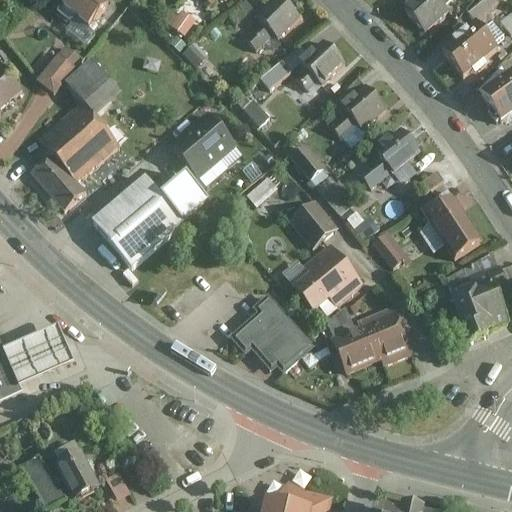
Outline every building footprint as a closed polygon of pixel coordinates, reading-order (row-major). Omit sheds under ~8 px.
[(0,0),(0,13),(5,14),(12,7),(12,0),(0,0)] [(98,0),(69,0),(57,16),(68,25),(73,24),(76,21),(89,31),(108,7),(98,0)] [(205,0),(217,12),(229,0),(205,0)] [(275,44),(298,20),(277,0),(275,0),(253,23),(261,30),(244,47),(255,57),(272,41),(275,44)] [(423,0),(405,16),(424,38),(448,18),(444,13),(458,0),(423,0)] [(476,27),(499,8),(492,0),(488,0),(468,18),(476,27)] [(234,30),(253,15),(245,7),(227,21),(234,30)] [(195,26),(182,17),(173,32),(186,41),(195,26)] [(441,61),(463,87),(498,57),(476,31),(441,61)] [(320,91),(344,67),(323,46),(299,71),(304,76),(295,84),(308,96),(316,88),(320,91)] [(208,63),(194,48),(183,59),(197,74),(208,63)] [(67,51),(43,80),(59,92),(82,64),(67,51)] [(0,114),(23,96),(1,68),(0,68),(0,120),(3,118),(0,114)] [(77,190),(120,153),(95,125),(122,101),(93,68),(68,90),(81,106),(38,144),(53,161),(30,181),(62,218),(85,199),(77,190)] [(259,86),(267,97),(290,79),(281,68),(259,86)] [(511,79),(480,102),(499,130),(511,120),(511,79)] [(361,137),(385,115),(365,92),(340,115),(345,120),(329,134),(341,145),(357,132),(361,137)] [(270,121),(255,106),(245,115),(260,131),(270,121)] [(209,120),(172,152),(197,182),(220,162),(235,150),(209,120)] [(391,185),(422,160),(402,135),(371,160),(377,168),(360,181),(371,195),(388,182),(391,185)] [(324,173),(305,152),(293,164),(311,185),(324,173)] [(425,199),(443,187),(437,178),(419,190),(425,199)] [(248,198),(258,210),(279,191),(269,180),(248,198)] [(190,182),(164,204),(187,230),(212,209),(190,182)] [(132,277),(187,230),(164,204),(146,183),(91,230),(132,277)] [(482,248),(454,205),(425,224),(454,267),(482,248)] [(338,237),(314,210),(288,232),(311,260),(338,237)] [(372,244),(392,275),(409,263),(389,233),(372,244)] [(310,277),(294,291),(313,314),(329,301),(336,309),(362,287),(330,248),(304,270),(310,277)] [(493,260),(447,287),(469,347),(509,332),(503,318),(509,316),(504,302),(508,300),(493,260)] [(312,356),(267,303),(251,317),(256,322),(228,346),(243,364),(248,358),(270,381),(276,376),(282,382),(312,356)] [(346,311),(326,327),(346,376),(381,361),(384,368),(413,355),(394,310),(358,325),(361,332),(355,335),(346,311)] [(6,357),(21,392),(47,381),(73,370),(58,335),(32,346),(6,357)] [(21,392),(6,357),(0,343),(0,407),(23,398),(21,392)] [(102,488),(84,451),(57,465),(75,501),(102,488)] [(52,511),(68,502),(41,457),(21,470),(47,511),(52,511)] [(264,500),(260,511),(329,511),(333,500),(305,494),(288,484),(282,493),(275,501),(264,500)]
